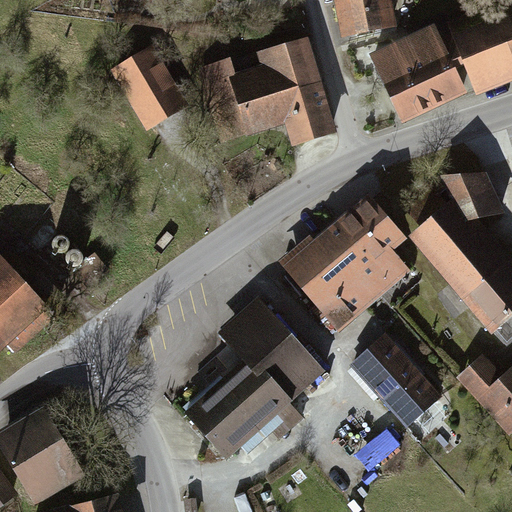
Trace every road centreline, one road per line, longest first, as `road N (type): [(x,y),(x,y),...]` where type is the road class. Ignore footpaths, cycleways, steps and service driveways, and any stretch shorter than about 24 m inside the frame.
road 1 (residential): [(111,363),(115,338),(147,299),(282,201),(373,151)]
road 2 (residential): [(373,151),(321,0)]
road 3 (unclassified): [(111,363),(154,459),(166,511)]
road 4 (residential): [(373,151),(511,106)]
road 5 (residential): [(0,405),(49,371),(111,363)]
